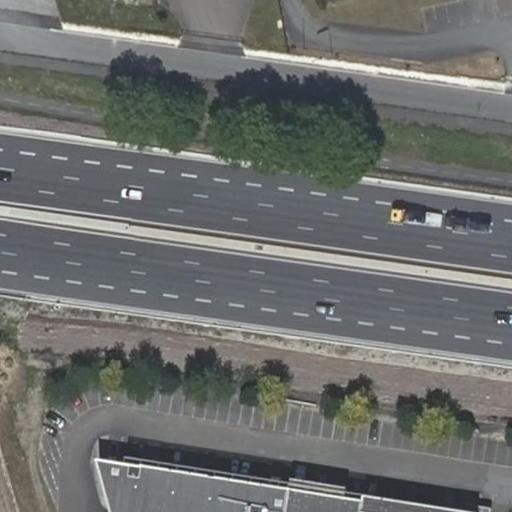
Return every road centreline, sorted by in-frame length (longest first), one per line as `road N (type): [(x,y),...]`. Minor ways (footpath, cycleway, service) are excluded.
road 1 (motorway): [(0,242),(511,315)]
road 2 (motorway): [(511,244),(0,173)]
road 3 (unknown): [(303,0),(315,27),(350,41),(511,26)]
road 4 (track): [(70,511),(38,394)]
